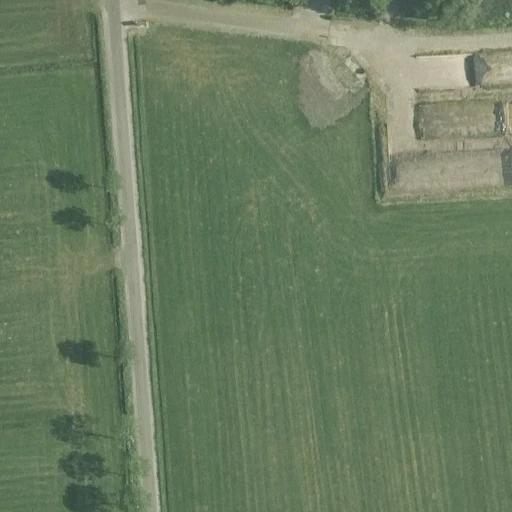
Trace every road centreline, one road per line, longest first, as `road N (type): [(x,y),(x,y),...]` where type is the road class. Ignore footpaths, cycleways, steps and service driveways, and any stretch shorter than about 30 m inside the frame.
road 1 (unclassified): [(151,511),(111,0)]
road 2 (track): [(112,6),(315,30)]
road 3 (track): [(315,30),(511,38)]
